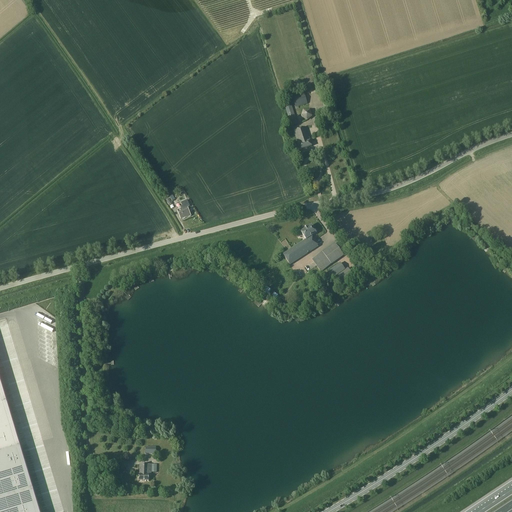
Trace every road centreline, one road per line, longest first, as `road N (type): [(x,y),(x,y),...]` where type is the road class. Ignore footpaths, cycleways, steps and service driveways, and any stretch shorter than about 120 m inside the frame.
road 1 (unclassified): [(0,288),(386,190),(511,134)]
road 2 (secondary): [(330,511),(511,391)]
road 3 (unknown): [(78,266),(87,431)]
